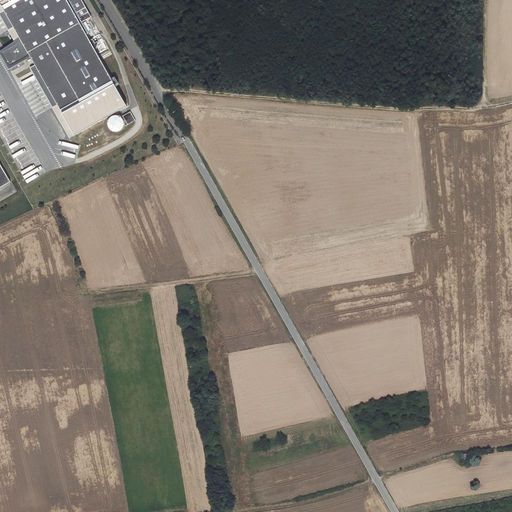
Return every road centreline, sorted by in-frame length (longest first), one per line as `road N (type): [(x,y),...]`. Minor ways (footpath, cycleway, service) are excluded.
road 1 (unclassified): [(159,94),(394,511)]
road 2 (track): [(159,94),(185,89),(404,109),(511,101)]
road 3 (track): [(258,269),(92,291)]
road 4 (track): [(376,480),(231,511)]
